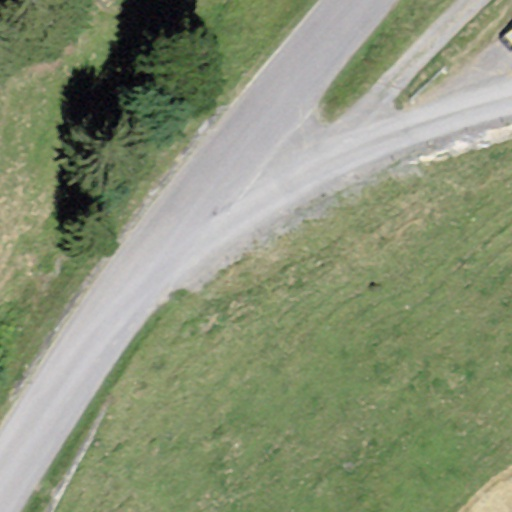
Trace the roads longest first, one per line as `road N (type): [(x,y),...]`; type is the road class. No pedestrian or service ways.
road 1 (tertiary): [(360,0),(193,211),(0,491)]
road 2 (track): [(475,0),(328,155),(289,179),(224,172)]
